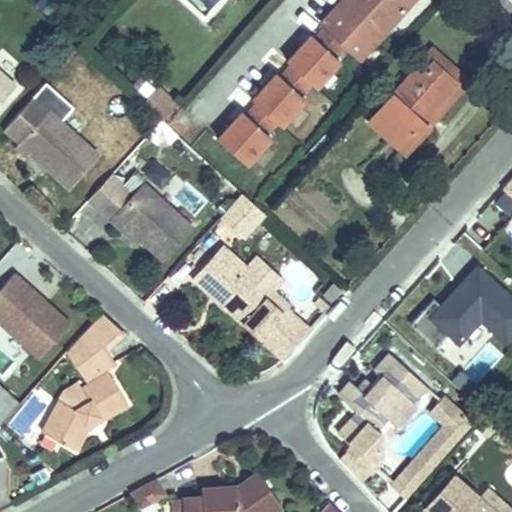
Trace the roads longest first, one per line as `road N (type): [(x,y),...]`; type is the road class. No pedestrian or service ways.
road 1 (residential): [(511,139),(275,391)]
road 2 (residential): [(215,417),(191,371),(0,193)]
road 3 (residential): [(215,417),(56,511)]
road 4 (residential): [(368,511),(300,435),(275,391)]
